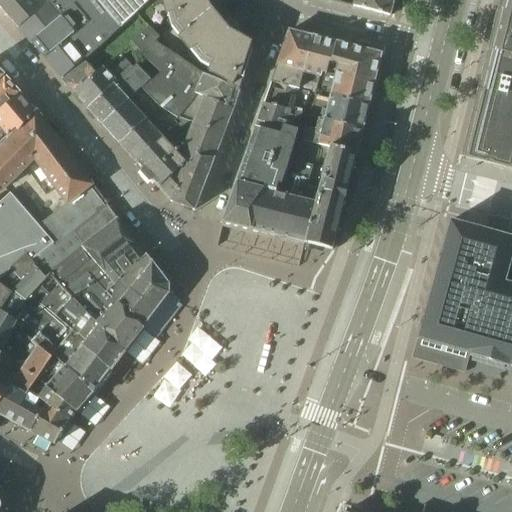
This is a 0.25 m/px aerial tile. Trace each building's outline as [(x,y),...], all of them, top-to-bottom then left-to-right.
[(59,78),(62,81),(84,61),(97,50),(138,14),(151,0),(0,0),(0,6),(32,44),(59,78)] [(163,0),(171,28),(201,63),(211,70),(209,74),(224,82),(224,83),(239,91),(243,81),(253,52),(248,50),(250,44),(245,42),(246,41),(244,40),(244,41),(239,38),(239,35),(239,31),(237,27),(234,24),(231,22),(227,21),(223,21),(220,21),(215,15),(214,14),(213,14),(209,9),(209,8),(207,1),(206,0),(163,0)] [(394,0),(339,0),(339,4),(389,16),(389,17),(391,16),(394,0)] [(511,0),(502,0),(463,158),(511,169),(511,0)] [(160,38),(149,26),(135,39),(132,42),(140,51),(145,55),(156,43),(156,42),(160,38)] [(299,90),(313,38),(289,32),(272,83),(299,90)] [(343,46),(313,38),(299,90),(315,95),(321,74),(326,75),(335,77),(337,71),(343,46)] [(120,145),(137,164),(163,140),(177,125),(175,123),(194,99),(202,102),(204,98),(233,110),(239,92),(239,91),(203,75),(204,75),(156,43),(145,55),(143,57),(161,73),(178,89),(176,92),(120,145)] [(337,71),(374,81),(381,55),(343,46),(337,71)] [(96,74),(84,61),(62,81),(74,94),(96,74)] [(89,111),(132,69),(125,62),(110,77),(102,69),(96,74),(74,94),(89,111)] [(150,79),(148,77),(136,65),(132,69),(89,111),(102,126),(150,79)] [(368,105),(374,81),(337,71),(335,77),(326,75),(321,74),(315,95),(314,97),(330,100),(331,96),(368,105)] [(176,92),(178,89),(161,73),(152,82),(150,79),(102,126),(120,145),(176,92)] [(0,111),(20,94),(5,78),(0,81),(0,111)] [(299,90),(272,83),(264,105),(309,116),(362,130),(368,105),(331,96),(330,100),(314,97),(315,95),(299,90)] [(18,134),(36,113),(35,112),(20,94),(0,111),(0,142),(15,130),(17,132),(18,134)] [(228,123),(233,110),(204,98),(202,102),(166,196),(171,202),(194,211),(209,173),(228,123)] [(166,196),(202,102),(194,99),(175,123),(177,125),(163,140),(137,164),(159,188),(166,196)] [(303,141),(309,116),(264,105),(231,201),(223,223),(251,230),(266,182),(281,186),(283,178),(293,181),(305,141),(303,141)] [(67,204),(92,185),(36,113),(18,134),(17,132),(15,130),(0,142),(0,192),(34,159),(56,188),(67,204)] [(356,155),(362,130),(309,116),(303,141),(305,141),(330,148),(356,155)] [(304,244),(330,148),(305,141),(293,181),(277,237),(304,244)] [(356,155),(330,148),(304,244),(305,244),(325,249),(334,244),(356,155)] [(482,175),(475,191),(491,198),(498,182),(482,175)] [(277,237),(293,181),(283,178),(281,186),(266,182),(251,230),(277,237)] [(55,247),(107,206),(92,185),(67,204),(68,204),(38,227),(10,194),(0,203),(0,279),(25,256),(31,262),(53,245),(55,247)] [(49,273),(80,248),(117,218),(107,206),(55,247),(53,245),(31,262),(37,268),(47,279),(51,275),(49,273)] [(96,267),(132,238),(117,218),(80,248),(96,267)] [(511,371),(511,245),(447,228),(415,345),(511,371)] [(120,281),(146,257),(132,238),(96,267),(80,248),(49,273),(51,275),(60,285),(72,299),(85,312),(106,293),(120,281)] [(37,268),(31,262),(25,256),(0,279),(0,311),(11,294),(37,268)] [(118,305),(142,329),(168,294),(168,286),(146,257),(120,281),(130,290),(118,305)] [(39,286),(40,286),(47,279),(37,268),(11,294),(0,311),(0,402),(7,392),(7,391),(0,386),(0,353),(14,327),(21,316),(16,312),(39,286)] [(92,393),(109,371),(83,346),(86,342),(74,331),(73,331),(56,316),(72,299),(60,285),(50,296),(40,286),(39,286),(16,312),(21,316),(14,327),(52,358),(54,356),(92,393)] [(142,329),(118,305),(106,293),(85,312),(124,352),(142,329)] [(124,352),(85,312),(72,299),(56,316),(73,331),(74,331),(86,342),(83,346),(109,371),(124,352)] [(29,393),(36,381),(52,358),(14,327),(0,353),(0,386),(7,391),(7,392),(0,402),(0,414),(31,432),(47,405),(48,405),(29,393)] [(205,377),(226,353),(202,331),(181,355),(205,377)] [(36,381),(76,412),(92,393),(54,356),(52,358),(36,381)] [(213,415),(225,398),(176,362),(164,379),(213,415)] [(75,412),(76,412),(36,381),(29,393),(48,405),(47,405),(70,421),(75,412)] [(161,442),(172,425),(139,402),(127,418),(161,442)] [(57,442),(70,421),(47,405),(31,432),(51,443),(57,442)]
